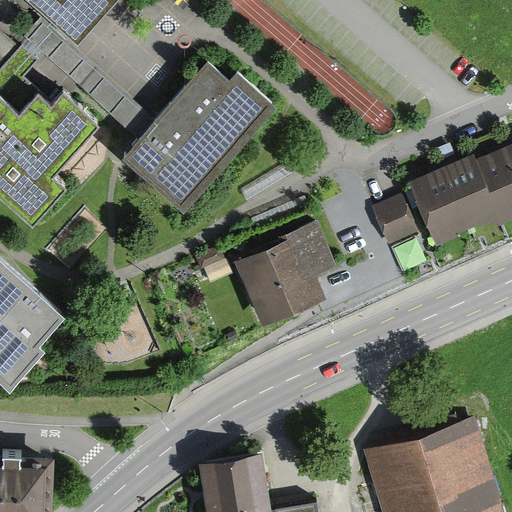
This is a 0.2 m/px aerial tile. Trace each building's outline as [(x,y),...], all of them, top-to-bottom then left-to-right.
[(112,0),(36,0),(78,37),(112,0)] [(229,76),(208,57),(123,150),(184,205),(277,103),(237,67),(229,76)] [(17,110),(0,94),(0,191),(32,221),(67,182),(53,170),(98,120),(62,88),(51,101),(37,89),(17,110)] [(511,161),(506,147),(475,160),(497,210),(500,217),(511,211),(511,161)] [(443,165),(468,222),(497,210),(475,160),(472,152),(443,165)] [(438,235),(468,222),(443,165),(413,178),(438,235)] [(405,194),(377,208),(395,245),(423,231),(405,194)] [(324,221),(240,258),(269,323),(331,295),(319,269),(342,259),(324,221)] [(63,314),(0,257),(0,371),(15,385),(47,349),(39,342),(63,314)] [(508,511),(478,416),(372,450),(392,511),(508,511)] [(41,511),(42,452),(0,451),(0,511),(41,511)] [(274,511),(265,455),(204,465),(211,511),(274,511)] [(321,511),(319,503),(286,509),(286,511),(321,511)]
